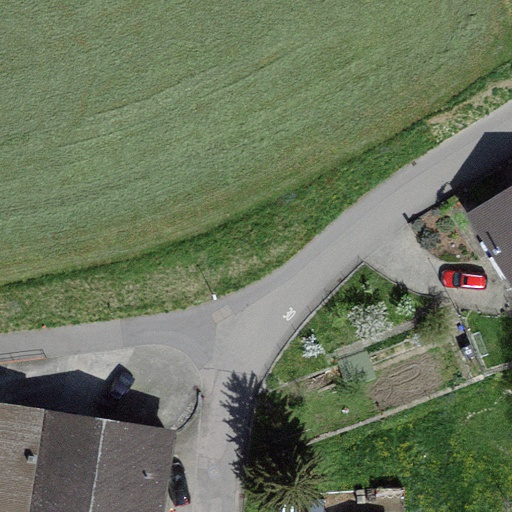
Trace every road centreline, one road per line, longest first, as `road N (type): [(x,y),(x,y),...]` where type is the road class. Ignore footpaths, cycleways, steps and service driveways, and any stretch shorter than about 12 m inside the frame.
road 1 (residential): [(236,340),(395,199),(511,129)]
road 2 (residential): [(236,340),(221,511)]
